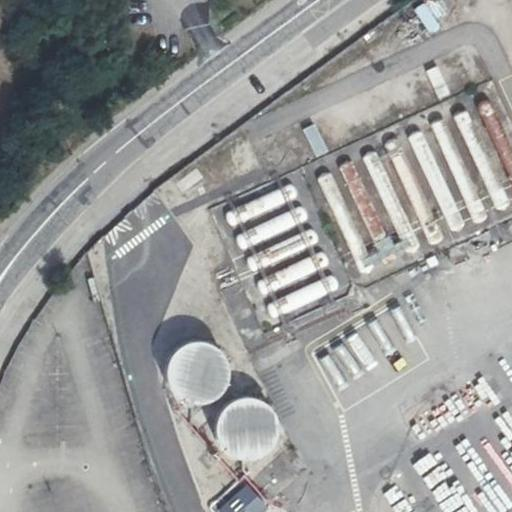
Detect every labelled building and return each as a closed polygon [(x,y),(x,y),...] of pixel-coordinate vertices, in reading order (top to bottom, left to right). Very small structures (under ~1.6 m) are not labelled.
[(426,39),(452,21),(437,0),(426,0),(408,13),(426,39)] [(477,104),(474,108),(511,190),(511,148),(489,101),(486,100),(481,101),(477,104)] [(454,114),(451,119),(494,212),(498,213),(504,213),(507,209),(510,205),(466,112),(463,111),(458,112),(454,114)] [(432,126),(429,130),(472,224),(476,225),(482,225),(486,221),(488,217),(445,124),(441,123),(436,124),(432,126)] [(408,137),(406,141),(448,235),(453,236),(458,236),(462,232),(464,228),(421,135),(417,134),(412,135),(408,137)] [(385,146),(382,150),(424,244),(429,245),(434,245),(438,241),(440,237),(397,144),(394,143),(389,143),(385,146)] [(363,158),(361,162),(403,256),(407,257),(413,257),(417,253),(419,249),(376,156),(372,155),(367,155),(363,158)] [(339,164),(336,169),(379,262),(383,263),(389,263),(392,259),(395,255),(351,162),(348,161),(343,162),(339,164)] [(317,177),(314,181),(357,275),(361,276),(367,276),(371,272),(373,268),(330,175),(326,174),(321,175),(317,177)] [(284,188),(224,213),(223,218),(223,224),(227,226),(232,229),(295,201),(296,193),(291,187),(289,186),(284,188)] [(295,209),(236,235),(234,240),(235,245),(239,248),(243,250),(307,222),(307,215),(303,209),(300,208),(295,209)] [(307,233),(247,259),(246,264),(246,270),(250,272),(255,274),(318,247),(319,239),(314,233),(312,232),(307,233)] [(316,256),(257,281),(256,286),(256,292),(260,294),(265,297),(328,269),(329,261),(324,255),(322,254),(316,256)] [(327,279),(268,305),(267,310),(267,316),(271,318),(276,320),(339,293),(340,285),(335,279),(333,278),(327,279)] [(511,316),(468,339),(501,404),(511,398),(511,316)] [(182,400),(194,402),(207,400),(217,393),(224,383),(227,370),(224,358),(217,348),(207,341),(195,338),(182,341),(172,347),(165,358),(162,370),(165,382),(172,393),(182,400)] [(232,456),(244,458),(257,456),(267,449),(274,439),(277,427),(274,414),(267,404),(257,397),(245,394),(232,397),(222,404),(215,414),(212,426),(215,438),(222,449),(232,456)] [(259,511),(264,510),(249,481),(214,500),(220,511),(259,511)]
